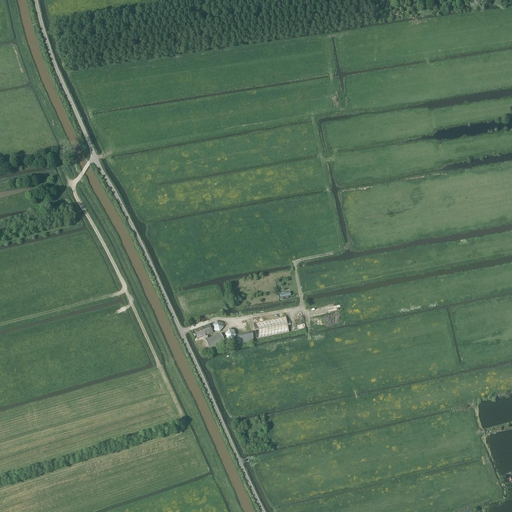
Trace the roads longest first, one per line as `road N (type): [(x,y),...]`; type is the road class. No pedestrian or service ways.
road 1 (unclassified): [(263,511),(94,157),(36,0)]
road 2 (track): [(0,489),(184,432),(125,288),(62,168)]
road 3 (track): [(240,511),(80,175)]
road 4 (track): [(69,154),(13,0)]
road 5 (track): [(125,288),(0,324)]
